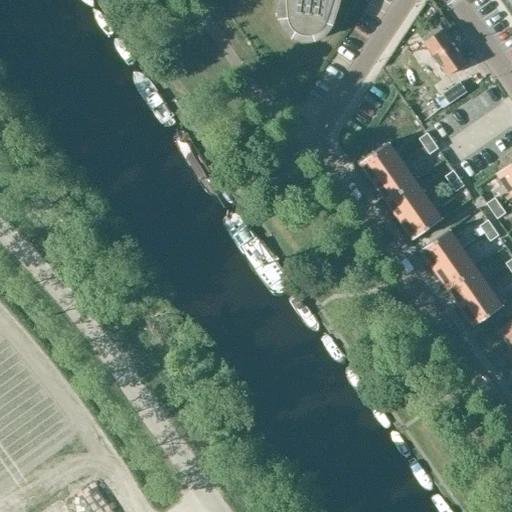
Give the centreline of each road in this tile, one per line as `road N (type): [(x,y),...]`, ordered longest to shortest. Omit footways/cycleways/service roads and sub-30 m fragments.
road 1 (residential): [(511,427),(313,138),(405,0)]
road 2 (unclassified): [(0,243),(206,511)]
